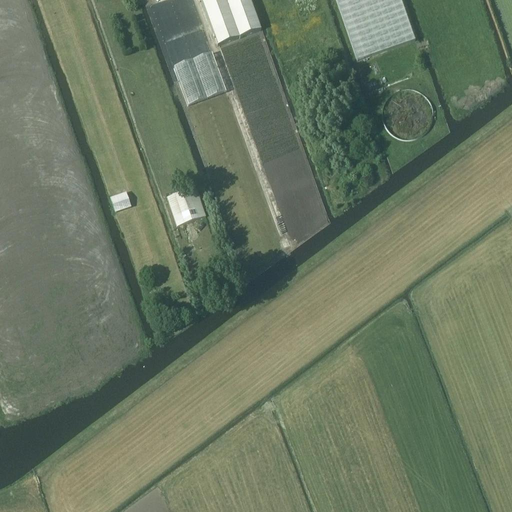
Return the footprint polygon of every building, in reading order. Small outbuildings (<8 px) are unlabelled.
[(260,31),(248,0),(200,0),(217,47),(260,31)] [(335,0),(357,61),(414,41),(399,0),(335,0)] [(203,28),(163,40),(176,81),(215,69),(203,28)] [(433,115),(432,110),(431,105),(429,101),(425,98),(422,95),(418,93),(414,92),(408,91),(404,92),(400,93),(396,95),(392,99),(389,102),(387,106),(386,111),(385,115),(386,120),(387,124),(390,129),(393,132),(395,135),(399,137),(404,138),(408,139),(412,139),(417,138),(422,135),(425,133),(428,129),(431,125),(432,120),(433,115)] [(167,199),(177,228),(205,218),(195,189),(167,199)] [(226,215),(235,241),(240,241),(253,236),(262,236),(258,226),(262,224),(269,224),(267,219),(270,218),(269,213),(264,196),(256,198),(247,199),(247,207),(239,209),(239,212),(238,213),(226,213),(226,215)] [(111,205),(114,214),(119,212),(131,208),(128,199),(116,203),(111,205)]
